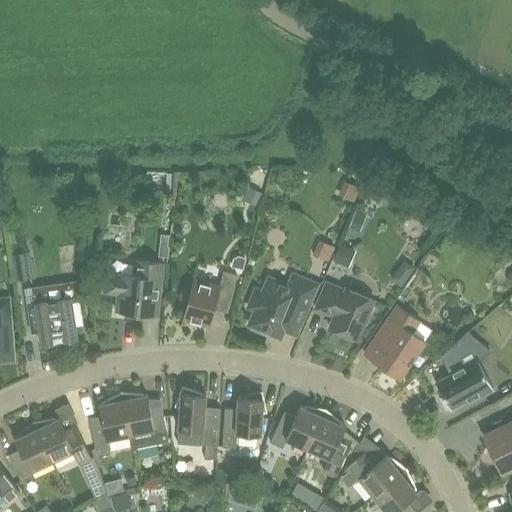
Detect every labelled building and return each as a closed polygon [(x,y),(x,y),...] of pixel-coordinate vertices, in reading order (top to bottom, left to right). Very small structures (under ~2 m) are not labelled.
[(348,183),(342,197),(352,201),(358,187),(348,183)] [(323,242),(317,256),(327,261),(333,246),(323,242)] [(15,279),(32,276),(28,251),(11,253),(15,279)] [(143,314),(157,315),(163,262),(135,259),(133,274),(119,273),(119,275),(106,274),(104,292),(117,293),(115,311),(124,312),(123,316),(142,318),(143,314)] [(215,300),(228,303),(236,274),(222,271),(218,286),(193,279),(182,319),(208,325),(215,300)] [(295,334),(316,284),(292,274),(287,286),(268,278),(263,292),(255,289),(248,307),(255,310),(249,323),(251,324),(250,328),(267,336),(269,332),(279,336),(282,328),(295,334)] [(38,331),(40,344),(76,339),(74,325),(81,324),(75,282),(47,286),(49,299),(34,302),(34,303),(27,304),(31,332),(38,331)] [(329,327),(356,338),(373,299),(345,288),(344,290),(326,282),(315,308),(333,316),(329,327)] [(398,377),(424,340),(411,331),(418,320),(397,305),(364,353),(398,377)] [(8,315),(0,315),(0,359),(11,359),(8,315)] [(449,374),(435,382),(443,396),(439,398),(445,409),(449,407),(450,408),(477,393),(479,396),(493,388),(475,357),(489,350),(468,332),(439,356),(449,374)] [(216,458),(217,445),(220,407),(204,406),(205,394),(200,394),(201,392),(182,386),(175,405),(179,406),(178,429),(201,430),(200,443),(205,444),(204,458),(216,458)] [(261,412),(265,411),(261,391),(241,395),(242,397),(237,396),(236,408),(224,407),(221,446),(235,447),(236,432),(260,434),(261,412)] [(129,434),(120,392),(102,401),(102,403),(98,404),(100,415),(88,418),(94,447),(95,446),(97,455),(109,453),(106,439),(129,434)] [(141,393),(120,392),(129,434),(132,448),(168,440),(166,432),(160,403),(149,405),(146,394),(141,395),(141,393)] [(307,448),(325,409),(304,405),(304,407),(299,405),(294,416),(283,411),(269,441),(282,447),(286,439),(307,448)] [(325,409),(307,448),(328,458),(322,472),(334,477),(351,441),(339,436),(344,425),(340,423),(341,422),(325,409)] [(91,460),(74,423),(63,428),(58,417),(53,419),(53,418),(33,421),(51,460),(72,450),(79,466),(91,460)] [(511,421),(504,425),(500,418),(493,421),(497,429),(485,435),(502,471),(511,465),(511,421)] [(18,436),(13,438),(18,449),(7,454),(20,481),(32,475),(30,470),(51,460),(33,421),(17,435),(18,436)] [(360,454),(344,466),(339,475),(347,486),(358,477),(373,496),(406,469),(389,456),(388,457),(385,454),(370,466),(360,454)] [(0,494),(6,502),(19,492),(0,468),(0,494)] [(414,488),(406,469),(373,496),(385,511),(410,511),(414,509),(407,500),(416,492),(413,488),(414,488)] [(123,490),(120,478),(104,483),(107,494),(123,490)] [(226,483),(224,498),(234,502),(239,486),(226,483)] [(314,492),(307,505),(315,510),(323,497),(314,492)]
